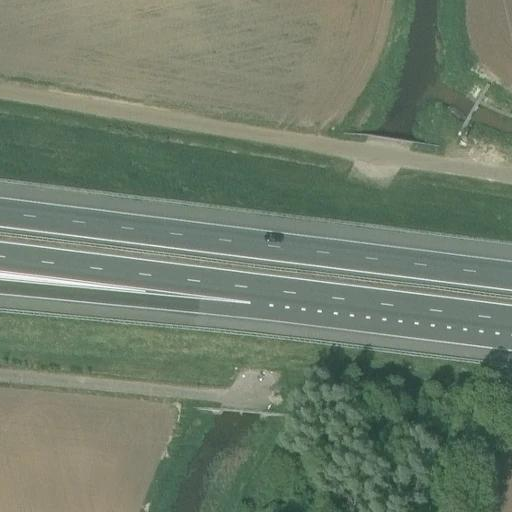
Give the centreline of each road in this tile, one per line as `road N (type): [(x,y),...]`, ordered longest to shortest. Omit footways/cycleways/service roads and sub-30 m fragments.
road 1 (unclassified): [(0,100),(511,177)]
road 2 (motorway): [(511,273),(0,212)]
road 3 (motorway): [(253,289),(511,321)]
road 4 (motorway): [(0,258),(253,289)]
road 5 (motorway): [(0,288),(116,300),(253,289)]
road 6 (track): [(0,380),(250,404)]
